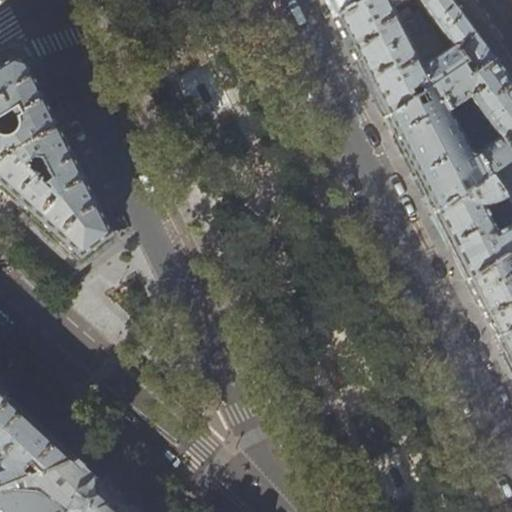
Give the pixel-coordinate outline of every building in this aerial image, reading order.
[(325,0),(334,18),(363,0),(325,0)] [(455,11),(446,0),(363,0),(334,18),(357,64),(384,118),(459,67),(468,79),(492,61),(455,11)] [(0,190),(24,213),(76,261),(109,237),(63,144),(22,63),(8,59),(0,63),(0,190)] [(511,158),(511,87),(492,61),(468,79),(459,67),(384,118),(417,182),(432,213),(487,176),(511,158)] [(511,158),(487,176),(506,205),(511,213),(511,158)] [(506,205),(487,176),(432,213),(451,250),(466,281),(511,249),(511,223),(493,234),(488,222),(492,219),(489,214),(506,205)] [(511,249),(466,281),(481,310),(495,337),(511,328),(511,249)] [(511,328),(495,337),(511,370),(511,371),(511,328)] [(32,424),(5,399),(0,404),(0,489),(73,461),(32,424)] [(128,511),(81,468),(73,461),(0,489),(0,511),(128,511)]
